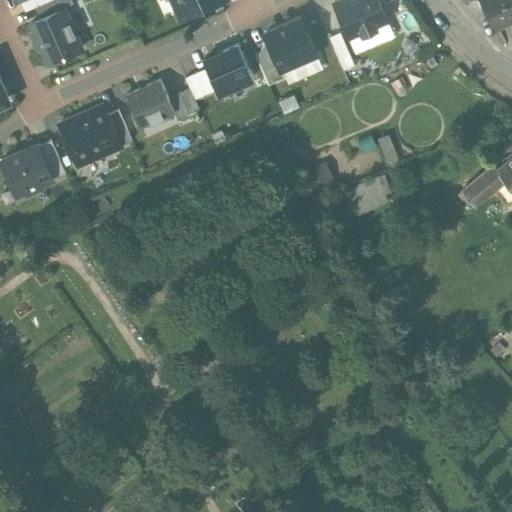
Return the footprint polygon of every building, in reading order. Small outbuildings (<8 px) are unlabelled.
[(53,0),(36,8),(41,18),(62,9),(72,4),(70,0),(53,0)] [(221,0),(172,0),(181,19),(221,0)] [(378,0),(340,0),(333,3),(348,39),(361,33),(363,38),(376,32),(374,27),(387,21),(378,0)] [(511,0),(480,0),(496,29),(511,20),(511,0)] [(81,49),(62,9),(41,18),(31,23),(35,32),(32,33),(39,50),(42,49),(49,64),(81,49)] [(300,18),(264,34),(265,38),(269,47),(280,71),(282,70),(316,55),(300,18)] [(330,40),(344,72),(355,67),(341,35),(330,40)] [(265,38),(260,52),(269,47),(265,38)] [(237,47),(203,62),(218,97),(253,81),(237,47)] [(282,70),(280,71),(269,47),(260,52),(255,54),(268,85),(285,77),(282,70)] [(160,80),(125,96),(139,128),(174,112),(168,98),(160,80)] [(189,88),(168,98),(174,112),(178,120),(199,110),(189,88)] [(59,125),(77,167),(121,147),(107,116),(103,106),(59,125)] [(107,116),(121,147),(132,142),(118,111),(107,116)] [(37,146),(52,179),(65,174),(50,141),(37,146)] [(24,193),(24,195),(44,186),(43,184),(52,180),(52,179),(37,146),(37,145),(0,162),(16,197),(24,193)] [(511,158),(497,171),(506,182),(511,189),(511,158)] [(506,182),(497,171),(493,166),(462,191),(475,207),(506,182)] [(377,179),(337,196),(346,218),(386,202),(377,179)]
